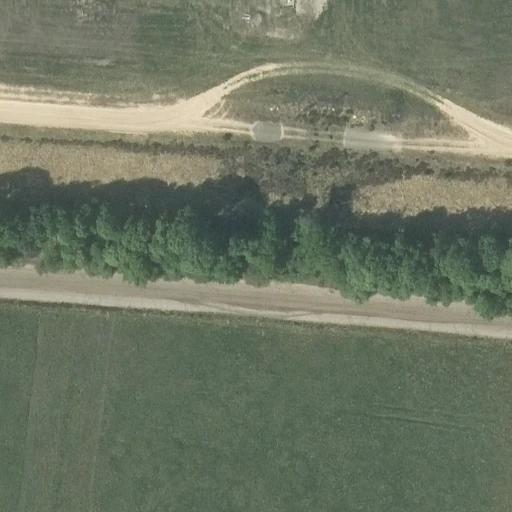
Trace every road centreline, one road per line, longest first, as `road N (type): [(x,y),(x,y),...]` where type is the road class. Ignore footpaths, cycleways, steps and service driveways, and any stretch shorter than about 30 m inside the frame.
road 1 (track): [(511,136),(384,77),(338,71),(290,69),(183,110),(119,121),(0,112)]
road 2 (track): [(0,277),(511,316)]
